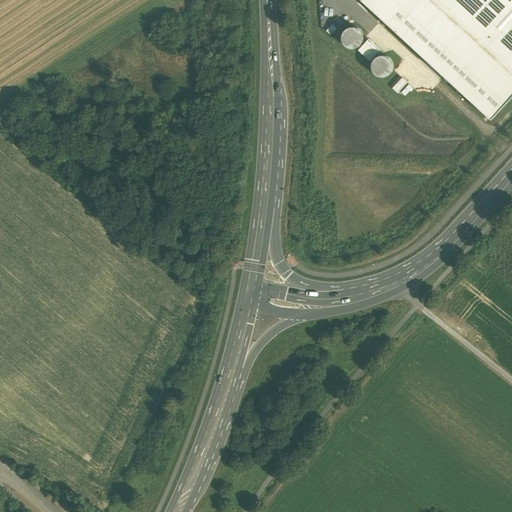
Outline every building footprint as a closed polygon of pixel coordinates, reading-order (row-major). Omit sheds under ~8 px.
[(511,0),(360,0),(491,120),(511,96),(511,0)] [(342,35),(341,39),(342,42),(345,46),(349,48),(353,49),(356,48),(360,45),(362,41),(363,38),(362,34),(359,30),(356,28),(352,27),(347,28),(344,31),(342,35)] [(369,39),(358,50),(370,61),(380,49),(369,39)] [(372,63),(371,67),(373,72),(375,74),(379,77),(382,77),(387,76),(390,74),(392,71),(393,66),(392,62),(390,59),(386,56),(381,56),(378,56),(374,59),(372,63)] [(402,78),(392,88),(397,93),(407,83),(402,78)]
